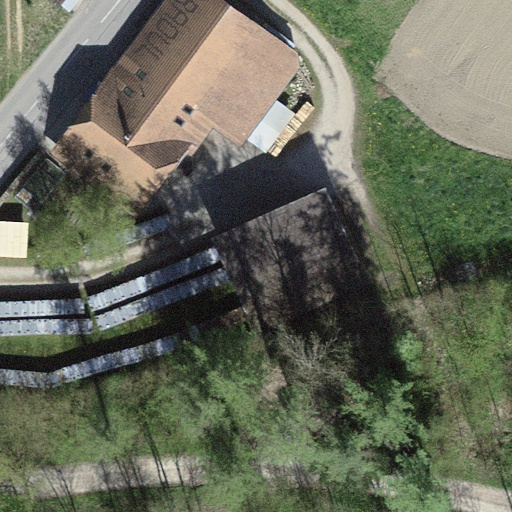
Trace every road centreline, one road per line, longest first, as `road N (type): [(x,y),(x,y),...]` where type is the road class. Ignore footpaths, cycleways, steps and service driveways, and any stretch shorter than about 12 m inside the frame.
road 1 (track): [(0,487),(201,465),(289,466),(511,505)]
road 2 (tertiary): [(120,0),(0,147)]
